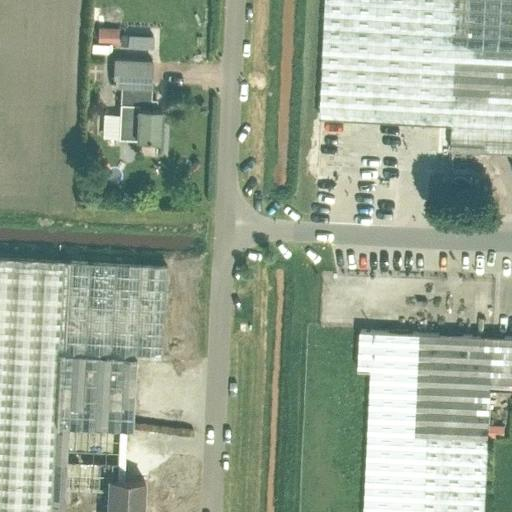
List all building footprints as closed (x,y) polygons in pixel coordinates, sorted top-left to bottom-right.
[(511,0),(325,0),(321,90),(453,97),(451,148),(511,151),(511,0)] [(118,41),(118,28),(99,27),(99,41),(118,41)] [(127,40),(151,41),(152,31),(127,31),(127,40)] [(120,85),(117,138),(161,140),(162,109),(148,108),(150,86),(151,87),(152,61),(114,59),(113,85),(120,85)] [(63,511),(65,487),(107,489),(108,476),(121,477),(122,477),(125,427),(131,427),(135,355),(161,357),(166,264),(64,258),(0,254),(0,511),(63,511)] [(484,511),(491,387),(493,335),(361,329),(359,369),(371,369),(364,511),(484,511)] [(511,387),(511,335),(493,335),(491,387),(511,387)] [(141,511),(144,478),(122,477),(121,477),(108,476),(107,489),(105,511),(141,511)]
